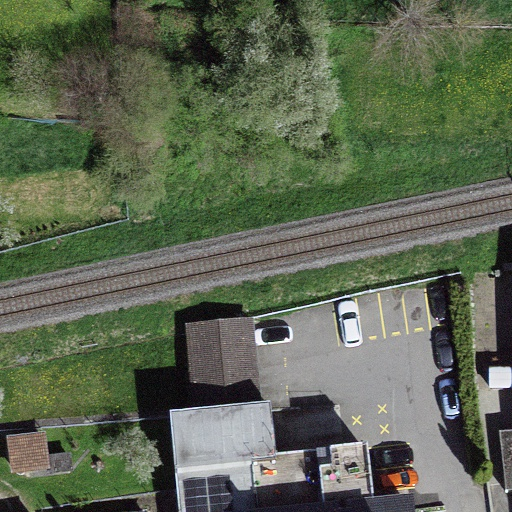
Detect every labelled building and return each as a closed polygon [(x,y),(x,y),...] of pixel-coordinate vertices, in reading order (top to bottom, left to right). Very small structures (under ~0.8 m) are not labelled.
[(189,328),(196,414),(256,409),(249,322),(189,328)] [(276,478),(269,408),(256,409),(196,414),(170,417),(179,511),(254,511),(251,482),(276,480),(276,478)] [(511,431),(499,433),(505,492),(511,491),(511,431)] [(11,441),(14,471),(44,467),(41,437),(11,441)] [(251,482),(254,511),(411,511),(411,509),(386,511),(371,511),(364,450),(332,454),(333,471),(276,478),(276,480),(251,482)]
